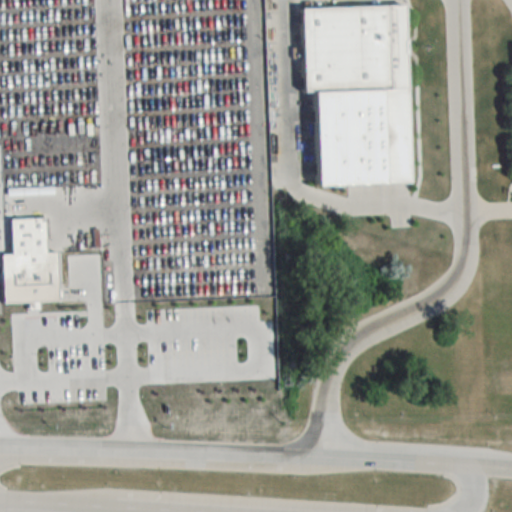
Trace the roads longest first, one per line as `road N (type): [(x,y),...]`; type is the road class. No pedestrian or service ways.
road 1 (residential): [(328,459),(330,391),(340,359),(449,293),(465,269),(458,0)]
road 2 (tertiary): [(511,469),(0,446)]
road 3 (tertiary): [(95,507),(120,496),(377,511),(472,497),(463,466)]
road 4 (tertiary): [(311,458),(284,470),(0,458)]
road 5 (tertiary): [(0,501),(174,511)]
